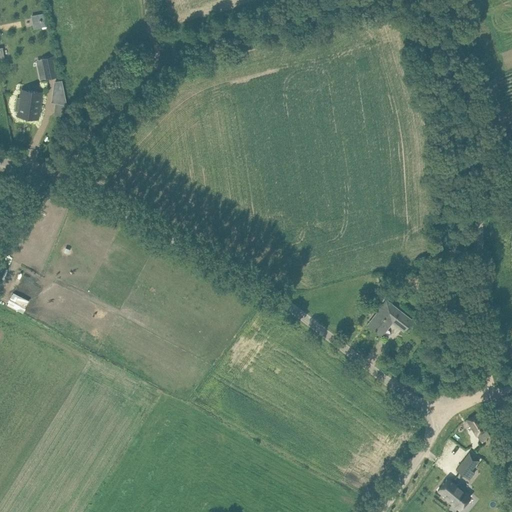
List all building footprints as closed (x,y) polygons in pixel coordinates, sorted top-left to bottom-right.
[(42,12),(29,15),(32,29),(46,26),(42,12)] [(46,78),(56,76),(51,54),(41,57),(46,78)] [(20,97),(16,97),(14,110),(18,110),(17,115),(37,118),(41,92),(21,89),(20,97)] [(368,324),(381,335),(392,321),(403,330),(411,320),(386,301),(368,324)] [(468,419),(468,422),(480,442),(490,436),(476,414),(468,419)] [(471,470),(479,460),(469,452),(455,469),(463,475),(469,468),(471,470)] [(470,496),(448,478),(437,490),(445,496),(444,497),(459,510),(470,496)]
